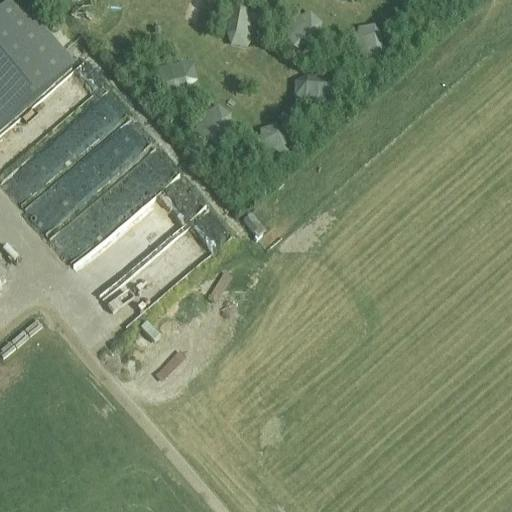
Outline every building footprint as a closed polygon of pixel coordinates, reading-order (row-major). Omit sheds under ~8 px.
[(0,133),(72,72),(14,4),(0,15),(0,133)] [(254,41),(258,17),(232,12),(226,36),(231,49),(247,51),(254,41)] [(303,56),(319,39),(323,26),(311,14),(298,19),(283,38),(303,56)] [(387,62),(383,38),(357,42),(361,67),(387,62)] [(194,67),(182,65),(157,71),(164,99),(187,93),(199,83),(194,67)] [(329,108),(332,80),(308,79),(295,83),(294,101),(306,106),(329,108)] [(231,131),(232,117),(218,108),(206,116),(194,135),(217,150),(231,131)] [(285,136),(275,126),(261,133),(262,145),(271,168),(295,157),(285,136)]
